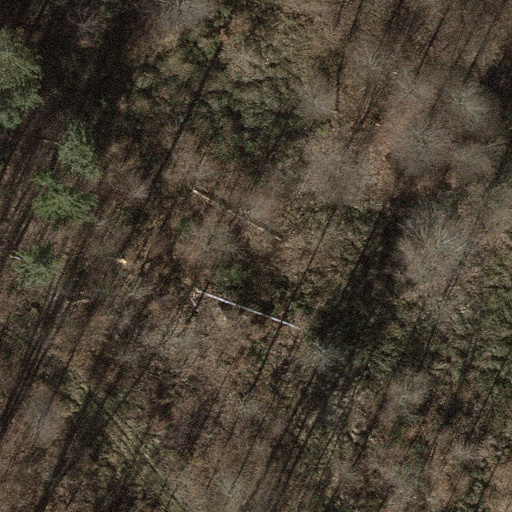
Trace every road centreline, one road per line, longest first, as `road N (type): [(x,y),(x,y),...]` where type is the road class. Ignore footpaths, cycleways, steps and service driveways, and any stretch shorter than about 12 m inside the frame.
road 1 (track): [(0,326),(53,363),(184,511)]
road 2 (track): [(275,0),(390,31),(511,95)]
